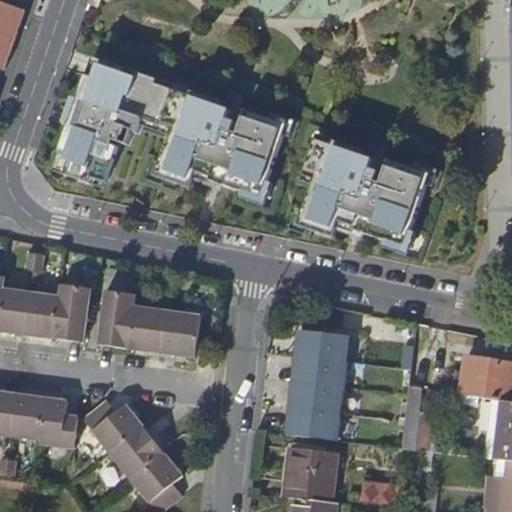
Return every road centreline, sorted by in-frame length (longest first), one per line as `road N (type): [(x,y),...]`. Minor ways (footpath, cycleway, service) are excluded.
road 1 (residential): [(511,319),(255,264)]
road 2 (residential): [(255,264),(49,226),(12,195)]
road 3 (residential): [(0,361),(241,393)]
road 4 (residential): [(12,195),(7,167),(64,0)]
road 5 (residential): [(255,264),(241,393)]
